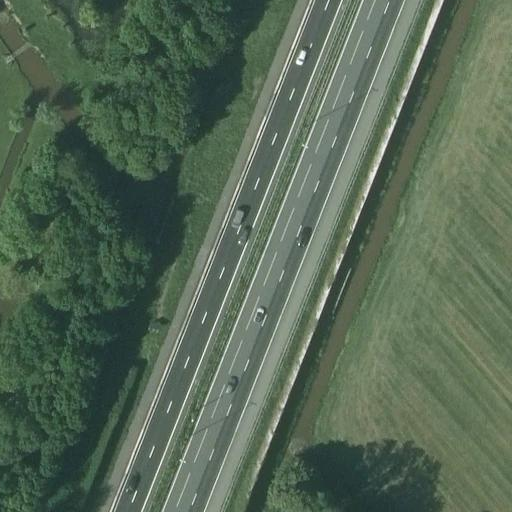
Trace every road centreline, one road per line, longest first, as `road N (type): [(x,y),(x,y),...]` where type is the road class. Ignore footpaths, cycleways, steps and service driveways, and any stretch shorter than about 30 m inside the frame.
road 1 (motorway): [(326,0),(126,511)]
road 2 (motorway): [(181,511),(380,0)]
